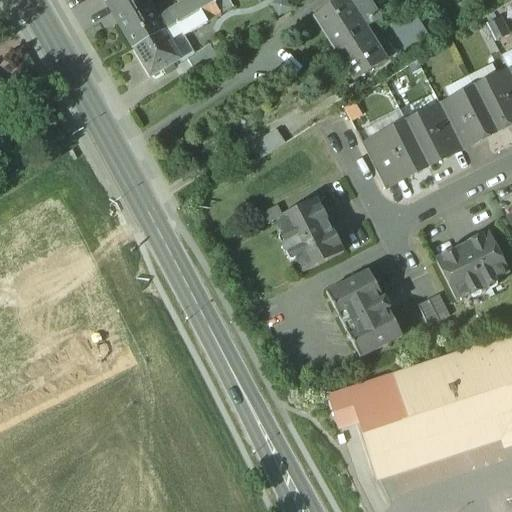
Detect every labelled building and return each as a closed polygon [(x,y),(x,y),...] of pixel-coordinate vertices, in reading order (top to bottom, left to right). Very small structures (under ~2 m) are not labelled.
[(105,0),(114,16),(140,0),(105,0)] [(144,0),(140,0),(114,16),(134,49),(135,49),(163,32),(157,22),(157,21),(144,0)] [(211,0),(192,0),(170,11),(171,14),(157,21),(157,22),(163,32),(211,6),(214,4),(211,0)] [(347,0),(342,0),(317,16),(337,48),(366,30),(347,0)] [(368,0),(347,0),(366,30),(381,20),(368,0)] [(211,6),(163,32),(169,42),(182,35),(184,37),(207,24),(206,21),(217,15),(211,6)] [(420,16),(393,26),(401,48),(428,39),(420,16)] [(366,30),(337,48),(357,81),(387,63),(366,30)] [(163,32),(135,49),(150,76),(165,68),(172,64),(179,59),(169,42),(163,32)] [(210,46),(187,61),(195,74),(219,59),(210,46)] [(172,64),(165,68),(168,74),(175,70),(172,64)] [(511,105),(501,84),(498,78),(474,90),(496,133),(511,125),(511,105)] [(511,78),(501,84),(511,105),(511,78)] [(474,90),(451,102),(455,111),(472,144),(473,145),(496,133),(474,90)] [(455,111),(445,117),(461,149),(472,144),(455,111)] [(429,113),(406,125),(428,168),(451,156),(434,122),(429,113)] [(461,149),(445,117),(434,122),(450,154),(461,149)] [(406,125),(382,137),(389,151),(403,178),(404,180),(428,168),(406,125)] [(277,132),(250,149),(258,162),(285,145),(277,132)] [(389,151),(370,161),(384,188),(403,178),(389,151)] [(282,218),(275,222),(286,245),(281,247),(285,255),(290,252),(302,275),(343,254),(340,248),(332,232),(327,223),(327,222),(319,207),(316,201),(282,218)] [(277,207),(256,218),(261,229),(275,222),(282,218),(277,207)] [(488,234),(435,261),(455,302),(478,290),(481,295),(489,291),(486,286),(509,274),(488,234)] [(368,272),(326,294),(359,360),(402,338),(368,272)] [(449,317),(439,296),(428,301),(439,323),(449,317)] [(428,301),(417,307),(428,329),(439,323),(428,301)] [(511,339),(329,400),(336,423),(356,416),(378,481),(511,436),(511,339)]
